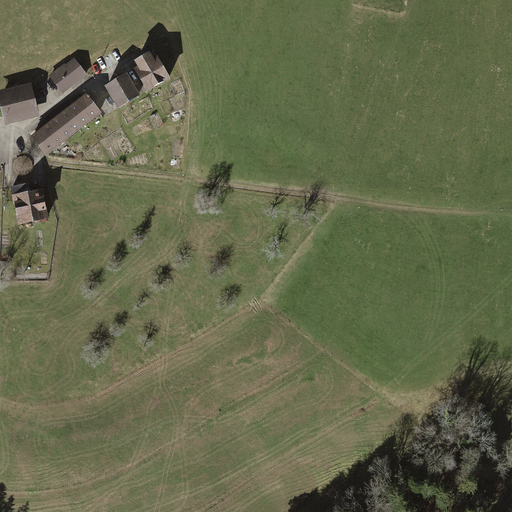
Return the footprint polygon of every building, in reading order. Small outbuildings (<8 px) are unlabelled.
[(150,55),(134,64),(138,70),(136,71),(147,93),(170,81),(158,59),(153,61),(150,55)] [(74,60),(50,77),(62,94),(86,77),(74,60)] [(128,76),(106,88),(119,111),(141,99),(128,76)] [(30,86),(0,92),(0,105),(4,121),(36,114),(30,86)] [(88,96),(33,138),(47,156),(102,114),(88,96)] [(10,188),(19,227),(50,220),(44,191),(31,193),(29,184),(10,188)]
